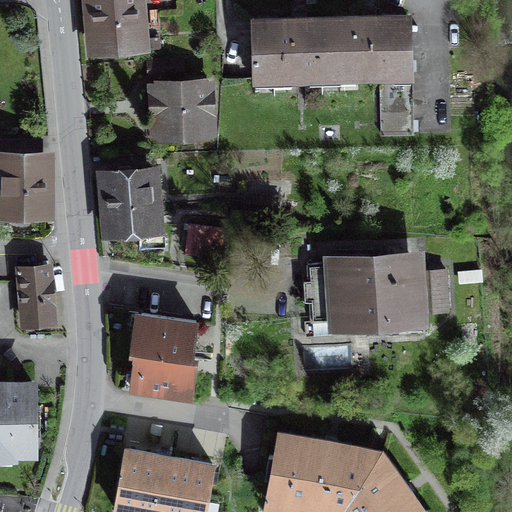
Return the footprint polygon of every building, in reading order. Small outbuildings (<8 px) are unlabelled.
[(135,0),(92,0),(97,45),(139,41),(135,0)] [(363,16),(335,17),(336,40),(339,40),(340,76),(380,75),(381,134),(414,133),(411,24),(390,24),(390,16),(377,16),(377,15),(363,15),(363,16)] [(254,18),(252,18),(253,78),(340,76),(339,40),(336,40),(335,17),(307,17),(294,17),(294,18),(254,19),(254,18)] [(180,60),(150,61),(151,74),(181,73),(180,60)] [(204,84),(158,86),(160,132),(206,129),(204,84)] [(37,143),(0,142),(0,155),(3,155),(4,211),(44,211),(44,155),(37,155),(37,143)] [(149,170),(108,174),(112,229),(153,226),(151,203),(160,202),(158,182),(150,182),(149,170)] [(280,197),(251,194),(250,209),(279,211),(280,197)] [(225,227),(188,223),(185,253),(221,257),(225,227)] [(411,257),(308,263),(310,288),(304,289),(304,299),(310,299),(312,320),(364,317),(365,332),(424,329),(423,310),(447,309),(445,269),(412,271),(411,257)] [(49,266),(20,268),(25,322),(54,319),(49,266)] [(196,320),(142,313),(140,327),(135,326),(132,349),(136,350),(133,372),(138,372),(136,386),(190,394),(194,371),(189,370),(196,320)] [(0,460),(17,461),(19,459),(19,449),(29,449),(33,445),(33,382),(0,382),(0,460)] [(321,510),(330,511),(339,511),(376,455),(352,451),(354,445),(280,432),(275,454),(269,454),(265,476),(271,476),(268,497),(285,500),(285,504),(305,507),(306,504),(322,507),(321,510)] [(157,453),(126,448),(115,510),(128,511),(204,511),(213,463),(170,456),(170,453),(157,451),(157,453)] [(390,474),(376,455),(339,511),(423,511),(395,471),(390,474)]
